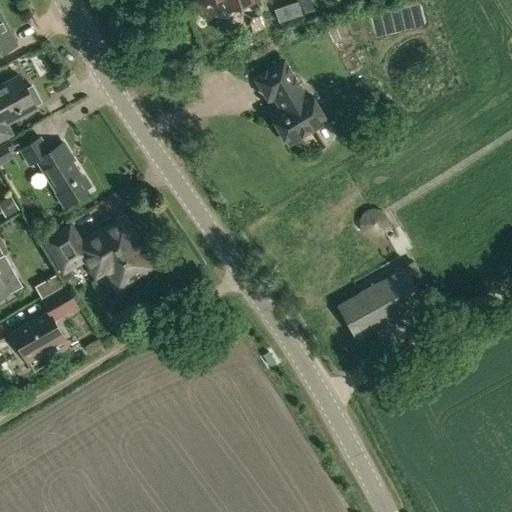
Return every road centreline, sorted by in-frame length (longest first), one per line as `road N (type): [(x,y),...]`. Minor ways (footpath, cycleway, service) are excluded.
road 1 (residential): [(244,278),(105,79),(61,0)]
road 2 (unclassified): [(387,511),(244,278)]
road 3 (track): [(315,394),(511,279)]
road 4 (track): [(107,356),(244,278)]
